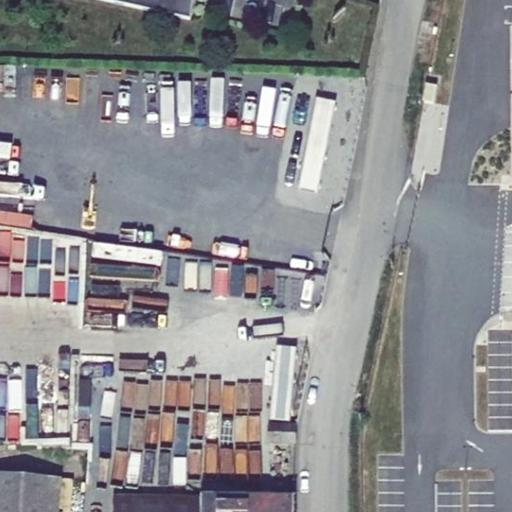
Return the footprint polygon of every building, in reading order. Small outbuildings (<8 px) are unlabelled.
[(90,0),(192,24),(197,0),(90,0)] [(322,191),(340,101),(321,97),(303,187),(322,191)] [(307,172),(309,140),(295,139),(293,171),(307,172)] [(275,419),(297,420),(301,346),(279,345),(275,419)] [(269,426),(269,444),(297,444),(297,426),(269,426)] [(114,486),(179,490),(182,443),(117,439),(114,486)] [(0,511),(58,511),(61,480),(0,474),(0,511)] [(294,511),(295,498),(114,497),(113,511),(294,511)]
